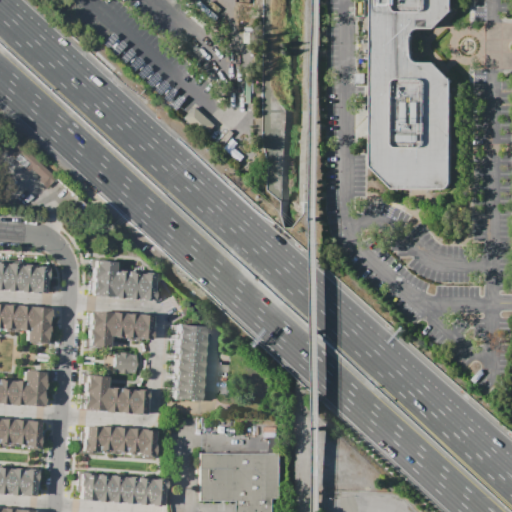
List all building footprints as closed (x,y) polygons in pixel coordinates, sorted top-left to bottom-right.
[(371,0),(371,168),(393,192),(402,192),(420,192),(429,192),(452,192),(452,157),(452,141),(452,83),(445,75),(443,74),(435,65),(413,65),(413,59),(413,47),(413,36),(413,30),(435,31),(444,21),(447,18),(453,11),(453,0),(371,0)] [(194,107),(214,124),(204,136),(184,118),(194,107)] [(17,143),(56,179),(46,189),(37,180),(37,179),(30,173),(29,174),(13,159),(16,156),(10,151),(17,143)] [(88,295),(91,260),(114,262),(113,270),(152,273),(150,300),(88,295)] [(16,292),(2,291),(4,262),(18,263),(16,292)] [(30,293),(16,292),(18,263),(32,264),(30,293)] [(43,294),(30,293),(32,264),(46,265),(43,294)] [(0,304),(47,308),(47,309),(49,310),(48,323),(46,323),(46,326),(47,326),(47,336),(45,336),(45,344),(24,342),(25,331),(20,331),(20,333),(4,332),(4,330),(0,329),(0,304)] [(86,346),(88,311),(150,315),(148,339),(108,336),(107,347),(86,346)] [(203,326),(198,403),(188,402),(188,401),(177,401),(169,401),(169,398),(165,398),(170,324),(203,326)] [(111,373),(112,353),(118,354),(118,353),(128,354),(134,355),(133,375),(111,373)] [(45,372),(42,406),(0,403),(0,377),(20,379),(21,370),(45,372)] [(143,415),(80,410),(83,375),(105,377),(104,388),(144,391),(143,415)] [(0,419),(37,422),(37,429),(39,429),(38,450),(27,449),(27,445),(0,443),(0,419)] [(79,452),(81,425),(152,430),(151,443),(154,443),(152,457),(79,452)] [(198,453),(269,454),(269,437),(280,437),(279,502),(273,502),(273,511),(245,511),(245,501),(197,501),(198,453)] [(0,465),(36,468),(34,496),(0,493),(0,465)] [(160,506),(76,500),(78,472),(162,478),(160,506)]
